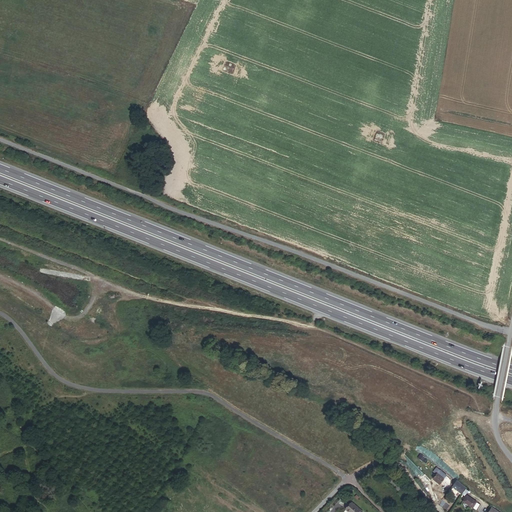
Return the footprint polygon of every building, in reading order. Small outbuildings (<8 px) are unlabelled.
[(431,480),(432,479),(439,485),(442,481),(432,472),(428,477),(431,480)] [(398,491),(405,485),(396,475),(389,480),(398,491)] [(435,489),(439,485),(432,479),(431,480),(428,483),(435,489)] [(451,492),(449,495),(454,499),(456,497),(459,499),(463,492),(454,485),(453,488),(454,488),(453,489),(460,494),(458,497),(451,492)] [(418,504),(421,501),(409,488),(406,490),(418,504)] [(470,511),(475,511),(478,509),(466,501),(462,506),(470,511)] [(362,511),(352,503),(345,510),(347,511),(362,511)]
